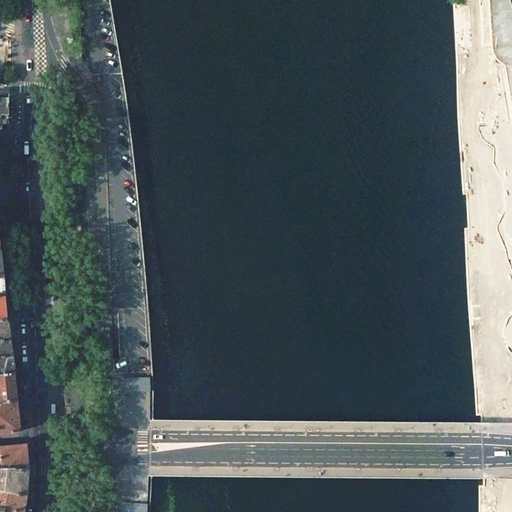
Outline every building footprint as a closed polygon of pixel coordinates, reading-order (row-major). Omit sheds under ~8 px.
[(499,67),(499,52),(465,53),(466,68),(499,67)] [(5,321),(0,320),(0,340),(9,341),(6,321),(5,321)] [(0,375),(12,374),(14,374),(9,342),(9,341),(0,340),(0,375)] [(0,402),(15,401),(12,374),(0,375),(0,402)] [(149,377),(124,378),(124,392),(149,391),(149,377)] [(0,434),(18,432),(15,401),(0,402),(0,434)] [(97,431),(87,431),(88,463),(97,463),(97,431)] [(0,467),(26,469),(25,445),(17,445),(0,446),(0,467)] [(0,491),(25,496),(25,483),(26,469),(0,467),(0,491)] [(511,511),(511,484),(487,483),(492,495),(500,496),(498,511),(511,511)] [(0,511),(21,511),(25,496),(0,491),(0,511)] [(143,511),(144,503),(120,502),(118,511),(143,511)]
